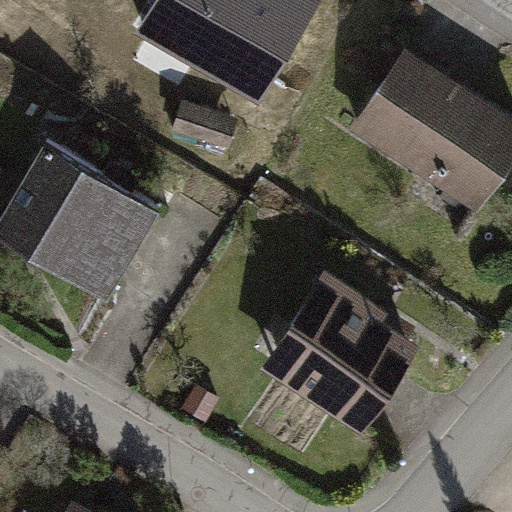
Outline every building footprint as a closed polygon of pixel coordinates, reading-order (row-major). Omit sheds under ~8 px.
[(320,0),(154,0),(136,31),(260,103),(320,0)] [(511,139),(511,104),(399,34),(345,122),(474,201),(511,139)] [(150,199),(38,133),(0,197),(0,234),(96,291),(150,199)] [(410,321),(318,263),(254,362),(356,427),(413,336),(404,330),(410,321)] [(175,403),(188,411),(204,385),(191,377),(175,403)] [(96,511),(66,494),(54,511),(96,511)]
